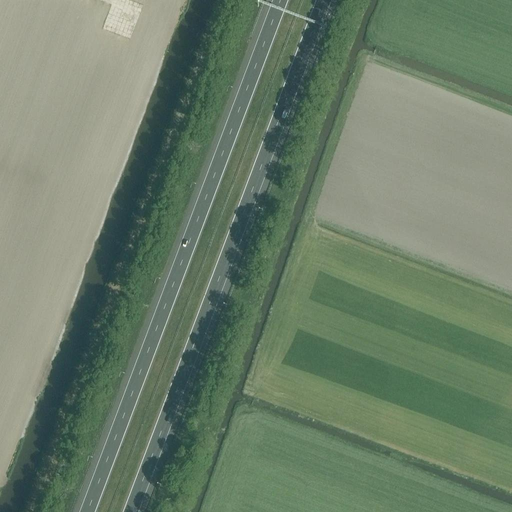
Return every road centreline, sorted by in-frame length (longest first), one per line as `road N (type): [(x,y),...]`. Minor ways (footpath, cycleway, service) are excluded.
road 1 (motorway): [(281,0),(88,511)]
road 2 (motorway): [(129,511),(321,0)]
